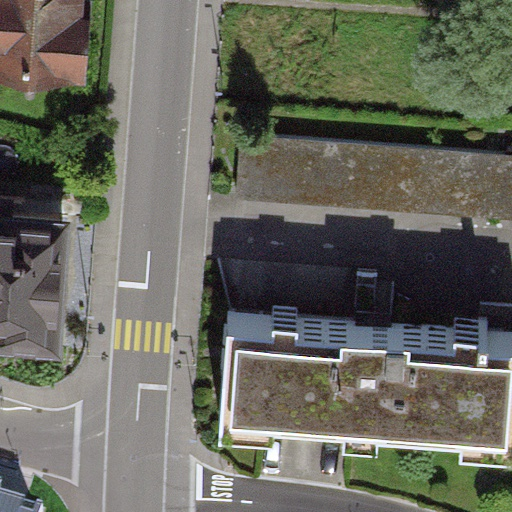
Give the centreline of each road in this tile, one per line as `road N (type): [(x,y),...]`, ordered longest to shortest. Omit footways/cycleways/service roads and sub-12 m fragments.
road 1 (tertiary): [(169,0),(137,473)]
road 2 (residential): [(330,511),(194,499),(137,473)]
road 3 (residential): [(0,429),(137,473)]
